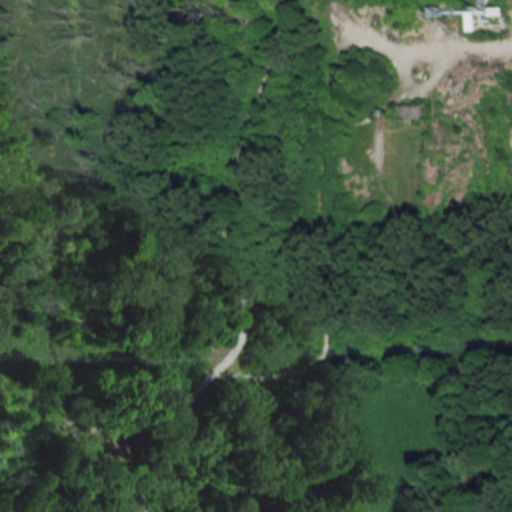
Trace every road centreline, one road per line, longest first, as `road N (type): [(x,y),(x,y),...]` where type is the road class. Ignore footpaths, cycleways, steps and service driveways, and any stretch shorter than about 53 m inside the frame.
road 1 (track): [(152,511),(165,438),(249,327),(236,165),(299,0)]
road 2 (track): [(222,370),(248,379),(304,366),(427,268),(511,244)]
